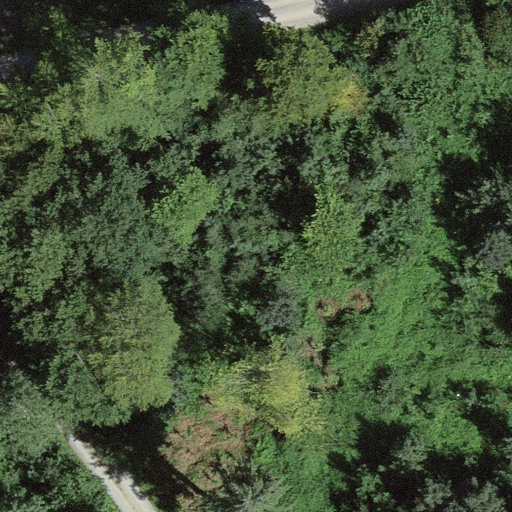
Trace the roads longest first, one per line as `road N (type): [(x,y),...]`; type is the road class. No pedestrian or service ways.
road 1 (track): [(344,0),(0,81)]
road 2 (track): [(0,320),(145,511)]
